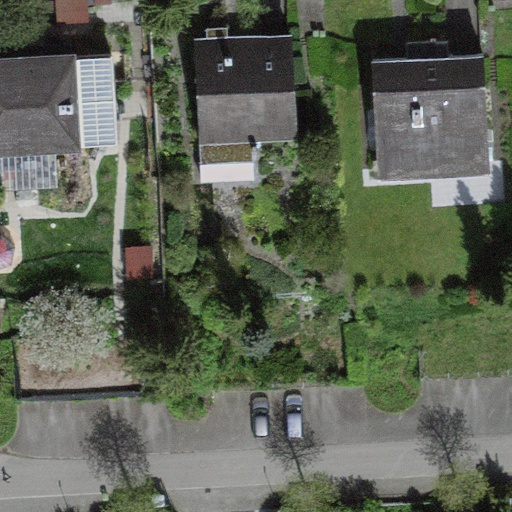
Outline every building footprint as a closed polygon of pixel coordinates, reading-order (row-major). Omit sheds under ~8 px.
[(291,36),(193,41),(199,179),(251,177),(249,135),(295,133),(291,36)] [(419,57),(371,59),(376,169),(487,164),(482,53),(449,55),(448,38),(418,39),(419,57)] [(111,54),(0,58),(0,146),(115,141),(111,54)] [(505,316),(477,317),(479,376),(508,375),(505,316)] [(477,317),(447,319),(449,378),(479,376),(477,317)] [(447,319),(416,320),(419,379),(449,378),(447,319)] [(360,323),(330,325),(334,383),(363,382),(360,323)] [(330,325),(301,327),(304,385),(334,383),(330,325)] [(301,327),(270,329),(273,387),(304,385),(301,327)] [(270,329),(241,330),(243,388),(273,387),(270,329)] [(241,330),(210,332),(213,389),(243,388),(241,330)] [(160,335),(131,336),(134,394),(163,393),(160,335)] [(131,336),(101,337),(104,396),(134,394),(131,336)] [(101,337),(70,339),(74,398),(104,396),(101,337)] [(70,339),(42,341),(45,399),(74,398),(70,339)] [(14,401),(45,399),(42,341),(11,342),(14,401)]
